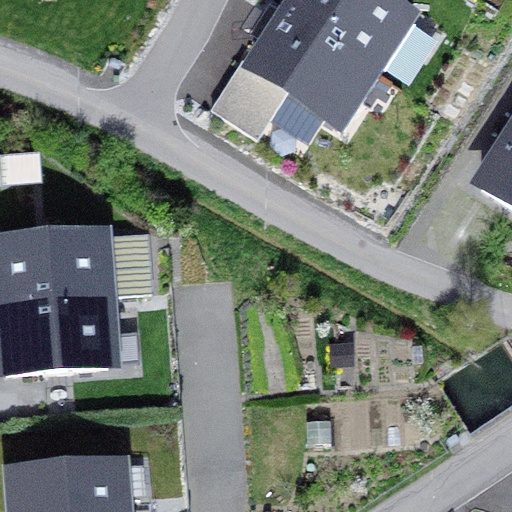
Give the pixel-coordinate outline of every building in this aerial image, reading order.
[(386,45),(403,18),(375,0),(300,0),(288,19),(379,78),(396,51),(386,45)] [(288,96),(344,132),(379,78),(288,19),(253,73),(242,66),(211,113),(258,143),(288,96)] [(511,142),(481,190),(511,210),(511,142)] [(0,247),(0,302),(1,312),(115,304),(110,240),(0,247)] [(117,338),(115,304),(1,312),(6,378),(107,370),(105,339),(117,338)] [(13,476),(15,511),(130,511),(129,501),(117,502),(115,469),(13,476)]
